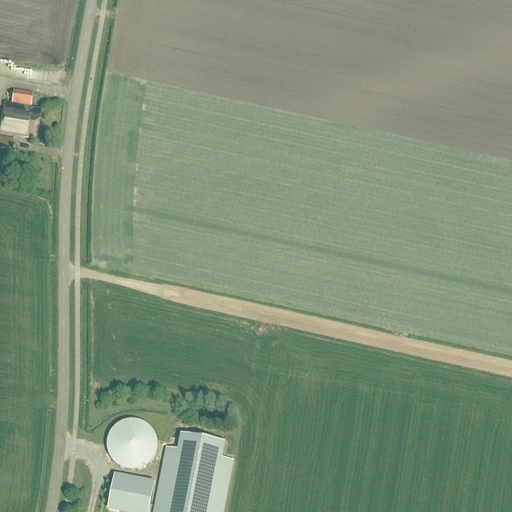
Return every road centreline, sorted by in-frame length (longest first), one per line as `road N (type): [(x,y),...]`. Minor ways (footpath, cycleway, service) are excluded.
road 1 (tertiary): [(50,511),(60,436),(68,135),(91,0)]
road 2 (track): [(64,269),(511,369)]
